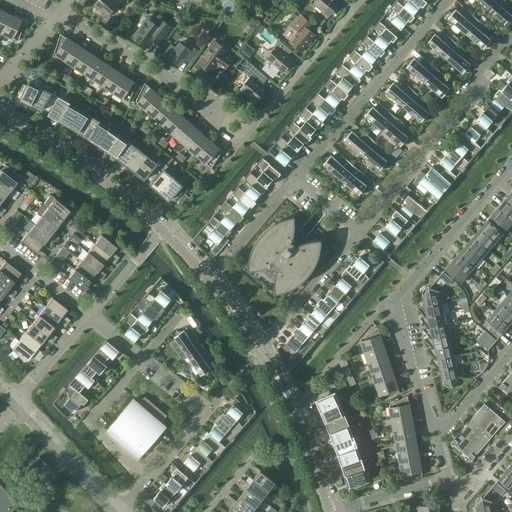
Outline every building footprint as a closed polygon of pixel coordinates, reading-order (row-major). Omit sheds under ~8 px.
[(121,2),(118,0),(97,0),(94,4),(108,17),(121,2)] [(316,0),(314,3),(323,11),(321,13),(327,18),(340,4),(334,0),(316,0)] [(409,0),(404,7),(403,7),(413,15),(421,6),(423,7),(427,2),(424,0),(409,0)] [(475,0),(487,9),(494,0),(475,0)] [(510,4),(505,0),(494,0),(487,9),(504,24),(505,23),(511,23),(511,17),(511,15),(505,10),(510,4)] [(403,7),(404,7),(397,1),(391,7),(397,14),(391,22),(401,30),(409,20),(411,22),(415,16),(413,15),(403,7)] [(0,32),(1,34),(10,15),(0,10),(0,32)] [(449,17),(448,18),(466,34),(478,19),(467,10),(462,15),(456,10),(455,11),(449,11),(449,17)] [(263,16),(258,12),(253,17),(258,21),(263,16)] [(177,14),(173,19),(178,23),(182,17),(177,14)] [(24,22),(10,15),(1,34),(18,42),(24,22)] [(293,26),(299,31),(289,42),(301,52),(316,35),(308,29),(312,24),(302,15),(293,26)] [(143,26),(134,37),(147,47),(154,37),(160,41),(171,26),(161,19),(157,25),(148,18),(147,19),(144,17),(140,23),(143,26)] [(489,29),(478,19),(466,34),(484,49),(485,48),(490,47),(490,41),(491,40),(485,34),(489,29)] [(384,50),(392,40),(393,42),(398,37),(379,21),(374,27),(380,35),(374,41),(384,50)] [(66,61),(77,44),(61,33),(54,54),(66,61)] [(428,42),(427,43),(445,58),(458,44),(446,34),(441,39),(435,34),(434,35),(428,36),(428,42)] [(371,64),(379,55),(381,56),(386,51),(384,50),(374,41),(367,35),(362,42),(367,49),(362,56),(371,64)] [(209,71),(209,70),(213,73),(217,67),(217,64),(220,64),(220,67),(225,71),(234,58),(226,53),(228,50),(215,40),(214,41),(216,42),(210,50),(208,49),(199,63),(202,65),(202,66),(202,68),(207,71),(209,71)] [(267,58),(269,60),(262,69),(273,78),(280,69),(284,72),(293,61),(285,54),(289,49),(279,40),(275,46),(276,47),(267,58)] [(172,45),(165,55),(179,65),(183,58),(189,62),(198,50),(192,46),(190,49),(180,42),(176,48),(172,45)] [(86,50),(77,44),(66,61),(75,67),(86,50)] [(249,57),(252,53),(249,50),(252,47),(247,44),(242,52),(249,57)] [(458,44),(445,58),(463,73),(464,72),(469,71),(469,65),(470,64),(464,59),(469,53),(458,44)] [(96,57),(86,50),(75,67),(85,74),(96,57)] [(358,79),(359,78),(367,69),(369,71),(373,66),(371,64),(362,56),(355,50),(349,56),(355,63),(349,70),(349,71),(358,79)] [(96,57),(85,74),(94,80),(105,63),(96,57)] [(407,66),(407,67),(424,82),(437,68),(425,58),(421,64),(414,58),(413,59),(407,60),(407,66)] [(450,67),(444,61),(438,67),(445,73),(450,67)] [(115,69),(105,63),(94,80),(104,86),(115,69)] [(245,84),(240,90),(256,104),(262,97),(261,96),(266,90),(264,88),(264,83),(268,78),(251,63),(243,71),(250,77),(245,82),(244,83),(245,84)] [(347,93),(355,84),(357,85),(361,80),(359,78),(358,79),(349,71),(349,70),(342,64),(337,70),(343,78),(337,84),(337,85),(347,93)] [(437,68),(424,82),(442,97),(443,96),(449,96),(449,90),(450,89),(443,83),(448,77),(437,68)] [(124,76),(115,69),(104,86),(113,92),(124,77),(124,76)] [(511,74),(507,80),(509,81),(506,85),(501,80),(496,86),(500,89),(501,90),(501,91),(511,99),(511,97),(511,74)] [(20,100),(31,105),(40,87),(43,81),(33,76),(30,82),(27,86),(24,84),(17,98),(20,100)] [(131,97),(137,84),(136,83),(124,76),(124,77),(113,92),(129,103),(131,97)] [(334,108),(335,107),(342,98),(344,99),(349,94),(347,93),(337,85),(337,84),(330,78),(325,85),(331,92),(325,99),(324,99),(334,108)] [(146,110),(160,95),(145,83),(143,88),(136,101),(137,103),(146,110)] [(387,90),(386,91),(404,107),(416,92),(405,83),(400,88),(393,83),(392,84),(386,84),(387,90)] [(45,105),(49,107),(53,99),(49,97),(51,93),(40,87),(31,105),(42,111),(45,105)] [(487,103),(489,105),(499,113),(505,106),(511,110),(511,99),(501,91),(501,90),(500,89),(495,94),(497,95),(493,100),(487,98),(485,101),(487,103)] [(427,102),(416,92),(404,107),(421,122),(422,120),(428,120),(428,114),(429,113),(422,107),(427,102)] [(318,107),(313,113),(312,114),(322,122),(322,121),(330,112),(332,114),(336,109),(335,107),(334,108),(324,99),(325,99),(318,93),(313,99),(318,107)] [(146,110),(155,118),(168,103),(160,95),(146,110)] [(59,120),(69,103),(59,97),(57,101),(53,99),(49,107),(52,109),(49,115),(59,120)] [(59,120),(69,126),(80,109),(69,103),(59,120)] [(168,103),(155,118),(163,126),(177,111),(168,103)] [(486,128),(487,127),(492,121),(501,125),(506,119),(499,113),(489,105),(487,103),(483,108),(485,110),(477,119),(486,128)] [(312,114),(313,113),(306,107),(300,113),(306,121),(300,128),(310,136),(318,127),(320,128),(324,123),(322,121),(322,122),(312,114)] [(383,131),(395,117),(384,107),(379,112),(373,107),(372,108),(366,109),(366,115),(365,116),(383,131)] [(69,126),(79,132),(90,115),(80,109),(69,126)] [(163,126),(172,133),(185,118),(177,111),(163,126)] [(100,121),(90,115),(79,132),(87,137),(89,138),(100,121)] [(395,117),(383,131),(400,146),(401,145),(407,144),(407,138),(408,137),(401,132),(406,126),(395,117)] [(474,142),(480,135),(488,140),(494,133),(487,127),(486,128),(477,119),(475,117),(471,123),(473,124),(465,133),(465,134),(474,142)] [(185,118),(172,133),(180,141),(194,126),(185,118)] [(91,139),(98,144),(110,128),(100,121),(89,138),(91,139)] [(300,128),(293,122),(288,128),(294,135),(288,142),(297,151),(298,150),(306,141),(308,143),(312,137),(310,136),(300,128)] [(180,141),(189,148),(202,133),(194,126),(180,141)] [(106,150),(108,151),(119,135),(110,128),(98,144),(106,150)] [(345,139),(344,140),(362,155),(374,141),(363,131),(358,137),(352,131),(351,132),(345,133),(345,139)] [(462,156),(468,149),(476,154),(481,148),(474,142),(465,134),(465,133),(463,132),(458,137),(460,139),(452,148),(462,156)] [(202,133),(189,148),(198,156),(211,141),(202,133)] [(110,152),(117,158),(129,142),(119,135),(108,151),(110,152)] [(288,142),(281,136),(276,142),(282,150),(275,157),(285,165),(293,155),(295,157),(300,152),(298,150),(297,151),(288,142)] [(198,156),(211,168),(223,151),(211,141),(198,156)] [(385,150),(374,141),(362,155),(380,170),(381,169),(387,169),(386,163),(387,161),(381,156),(385,150)] [(139,149),(129,142),(117,158),(125,164),(122,168),(123,169),(127,165),(139,149)] [(464,168),(469,162),(462,156),(452,148),(451,146),(446,151),(448,153),(440,163),(447,169),(449,171),(450,170),(456,164),(464,168)] [(128,166),(136,172),(148,156),(139,149),(127,165),(123,169),(125,171),(128,166)] [(148,156),(136,172),(145,179),(149,174),(151,175),(146,181),(148,182),(152,177),(158,170),(162,165),(158,162),(157,163),(148,156)] [(324,163),(323,164),(341,180),(354,165),(342,156),(338,161),(331,156),(330,157),(324,157),(324,163)] [(267,187),(267,186),(275,177),(277,179),(281,173),(263,158),(257,164),(263,171),(257,178),(267,187)] [(158,170),(152,177),(148,182),(150,184),(154,178),(155,180),(151,184),(160,193),(173,177),(164,169),(167,166),(163,163),(162,165),(158,170)] [(0,183),(9,191),(16,196),(19,193),(12,187),(16,182),(15,180),(19,175),(5,164),(1,170),(0,169),(0,183)] [(365,175),(354,165),(341,180),(359,195),(360,194),(366,193),(365,187),(366,186),(360,180),(365,175)] [(420,183),(428,190),(442,175),(432,167),(425,175),(421,172),(421,171),(413,184),(417,186),(420,183)] [(442,175),(428,190),(438,199),(457,176),(450,170),(449,171),(447,169),(442,175)] [(24,176),(29,180),(32,175),(28,171),(24,176)] [(257,178),(250,172),(245,178),(251,186),(245,192),(255,200),(263,191),(264,193),(269,188),(267,186),(267,187),(257,178)] [(184,186),(173,177),(160,193),(171,201),(173,203),(183,191),(181,190),(184,186)] [(328,184),(333,188),(337,183),(332,179),(328,184)] [(0,183),(0,197),(2,199),(7,194),(14,200),(16,196),(9,191),(0,183)] [(255,200),(245,192),(238,186),(233,193),(238,200),(233,207),(242,215),(250,206),(252,207),(257,202),(255,200)] [(407,186),(403,191),(407,194),(411,190),(407,186)] [(31,201),(34,197),(30,193),(26,198),(31,201)] [(178,199),(185,205),(190,198),(184,193),(178,199)] [(47,207),(63,219),(70,224),(73,221),(66,215),(70,210),(51,195),(44,204),(47,207)] [(408,220),(408,219),(414,213),(422,217),(427,211),(409,195),(404,200),(406,202),(398,211),(408,220)] [(511,219),(511,205),(505,199),(498,207),(511,219)] [(244,216),(242,215),(233,207),(226,201),(220,207),(226,214),(220,221),(230,230),(230,229),(238,220),(240,222),(244,216)] [(23,202),(19,207),(24,211),(28,205),(23,202)] [(67,228),(70,224),(63,219),(47,207),(41,215),(56,227),(60,222),(67,228)] [(507,229),(511,223),(511,219),(498,207),(488,220),(496,227),(499,223),(507,229)] [(16,210),(12,215),(19,220),(22,215),(16,210)] [(80,210),(76,216),(80,219),(84,213),(80,210)] [(395,234),(396,234),(402,227),(410,232),(415,225),(408,219),(408,220),(398,211),(397,210),(392,215),(394,216),(386,225),(386,226),(395,234)] [(12,215),(10,218),(16,223),(19,220),(12,215)] [(41,215),(34,224),(49,236),(56,241),(59,238),(52,232),(56,227),(41,215)] [(220,221),(214,215),(208,221),(214,229),(208,236),(217,244),(211,250),(216,255),(229,240),(224,236),(226,234),(228,236),(232,231),(230,229),(230,230),(220,221)] [(265,267),(271,265),(277,270),(275,276),(275,282),(275,288),(275,293),(281,293),(285,291),(290,289),(295,287),(299,284),(302,281),(306,278),(309,275),(311,273),(313,270),(315,267),(317,263),(318,259),(320,254),(321,249),(322,244),(322,239),(320,239),(316,239),(314,240),(311,240),(309,241),(306,241),(302,243),(298,240),(294,236),(295,226),(295,216),(292,216),(289,217),(286,218),(284,219),(281,220),(280,220),(277,222),(273,224),(270,226),(266,229),(263,232),(261,235),(259,237),(255,243),(252,250),(250,255),(249,260),(248,265),(248,270),(254,270),(260,269),(265,267)] [(10,218),(7,222),(13,226),(16,223),(10,218)] [(496,227),(488,220),(481,228),(496,242),(507,229),(499,223),(496,227)] [(7,222),(3,227),(9,232),(13,226),(7,222)] [(34,224),(27,232),(43,244),(47,239),(54,245),(56,241),(49,236),(34,224)] [(383,249),(389,241),(398,246),(403,240),(396,234),(395,234),(386,226),(386,225),(384,224),(380,229),(382,231),(373,240),(383,249)] [(489,250),(496,242),(481,228),(473,236),(489,250)] [(39,249),(43,244),(27,232),(21,241),(36,253),(43,258),(46,255),(39,249)] [(101,234),(94,243),(109,255),(116,261),(119,257),(112,252),(116,246),(101,234)] [(199,234),(194,240),(200,244),(204,239),(199,234)] [(76,235),(72,240),(78,244),(81,240),(76,235)] [(132,258),(150,236),(150,235),(150,236),(149,236),(149,237),(148,237),(149,237),(147,239),(146,239),(146,240),(146,241),(145,242),(145,241),(145,242),(144,242),(144,243),(143,243),(144,243),(143,244),(142,245),(141,246),(140,247),(139,249),(138,250),(136,252),(137,252),(136,253),(136,252),(134,254),(133,256),(132,257),(131,257),(132,258)] [(473,236),(466,244),(482,258),(489,250),(473,236)] [(114,264),(116,261),(109,255),(94,243),(88,252),(103,264),(107,259),(114,264)] [(159,243),(140,265),(141,264),(142,263),(141,263),(143,262),(143,261),(144,261),(144,260),(145,260),(144,260),(145,259),(146,259),(146,258),(147,258),(147,257),(147,256),(148,256),(149,255),(149,254),(150,253),(150,254),(152,252),(151,252),(152,251),(154,249),(154,248),(155,248),(156,247),(156,246),(157,245),(159,243)] [(482,258),(466,244),(459,253),(475,266),(482,258)] [(63,246),(59,252),(65,256),(69,251),(63,246)] [(88,252),(81,260),(96,272),(103,278),(106,274),(99,269),(103,264),(88,252)] [(475,266),(459,253),(452,261),(468,274),(475,266)] [(62,259),(56,254),(50,263),(55,268),(62,259)] [(352,265),(350,264),(346,269),(364,285),(370,279),(364,271),(370,264),(360,256),(352,265)] [(81,260),(75,269),(90,280),(93,276),(100,281),(103,278),(96,272),(81,260)] [(0,267),(0,270),(14,281),(18,276),(25,282),(28,278),(20,273),(5,261),(0,267)] [(445,270),(461,283),(468,274),(452,261),(445,270)] [(86,285),(90,280),(75,269),(67,278),(83,289),(90,295),(93,291),(86,285)] [(343,275),(336,285),(335,285),(345,293),(351,286),(359,291),(364,285),(346,269),(342,274),(343,275)] [(0,270),(0,284),(7,290),(14,295),(17,292),(10,286),(14,281),(0,270)] [(448,285),(453,280),(443,272),(439,277),(448,285)] [(335,285),(336,285),(334,283),(329,288),(331,289),(323,299),(333,308),(333,307),(339,301),(347,305),(352,299),(345,293),(335,285)] [(0,284),(0,298),(4,293),(11,299),(14,295),(7,290),(0,284)] [(422,296),(425,306),(425,307),(442,303),(446,302),(443,291),(439,292),(429,288),(428,286),(427,287),(425,288),(424,289),(423,290),(423,292),(422,293),(423,295),(422,296)] [(172,298),(162,290),(156,297),(148,292),(143,298),(150,304),(161,314),(165,309),(164,308),(165,305),(172,298)] [(180,304),(183,300),(176,293),(173,296),(180,304)] [(511,312),(511,298),(508,295),(501,303),(511,312)] [(52,297),(45,306),(60,318),(67,324),(70,320),(63,315),(67,309),(62,305),(52,297)] [(319,304),(311,313),(321,322),(327,315),(335,320),(340,313),(333,307),(333,308),(323,299),(322,297),(317,303),(319,304)] [(138,318),(148,326),(153,320),(155,317),(157,319),(161,314),(150,304),(143,298),(137,304),(143,312),(138,318)] [(480,306),(483,302),(479,298),(475,302),(480,306)] [(19,303),(14,309),(19,312),(23,306),(19,303)] [(418,308),(425,317),(426,318),(444,313),(442,303),(425,307),(425,306),(419,307),(418,308)] [(510,325),(511,322),(511,312),(501,303),(494,311),(510,325)] [(39,315),(54,326),(58,322),(65,327),(67,324),(60,318),(45,306),(39,315)] [(307,318),(299,327),(299,328),(308,336),(309,336),(314,329),(323,334),(328,328),(321,322),(311,313),(309,311),(305,317),(307,318)] [(498,338),(510,325),(494,311),(487,320),(493,325),(488,330),(498,338)] [(125,333),(135,342),(141,335),(143,332),(145,333),(149,328),(147,327),(148,326),(138,318),(131,312),(125,318),(125,319),(131,326),(125,333)] [(447,324),(444,313),(426,318),(425,317),(421,318),(420,318),(428,328),(447,324)] [(39,315),(32,323),(47,335),(54,340),(57,337),(50,332),(54,326),(39,315)] [(476,323),(473,320),(469,325),(468,327),(471,329),(473,327),(473,328),(476,323)] [(32,323),(25,332),(40,344),(44,339),(51,344),(54,340),(47,335),(32,323)] [(451,323),(447,324),(428,328),(424,328),(423,329),(430,338),(431,339),(449,334),(453,333),(451,323)] [(299,328),(299,327),(297,326),(293,331),(294,333),(286,342),(297,352),(291,360),(296,365),(304,355),(302,353),(303,353),(309,348),(310,349),(316,342),(309,336),(308,336),(299,328)] [(378,327),(364,336),(361,339),(361,341),(365,352),(384,346),(381,336),(378,327)] [(176,336),(174,337),(188,356),(197,349),(203,345),(195,333),(189,337),(184,330),(183,331),(177,330),(176,336)] [(496,341),(491,336),(484,331),(480,335),(492,346),(496,341)] [(37,348),(40,344),(25,332),(19,340),(34,352),(41,357),(44,354),(37,348)] [(425,339),(433,349),(452,345),(449,334),(431,339),(430,338),(426,339),(425,339)] [(488,350),(492,346),(480,335),(476,340),(488,350)] [(38,361),(41,357),(34,352),(19,340),(12,349),(23,361),(25,359),(27,361),(31,355),(38,361)] [(107,340),(100,348),(94,355),(94,356),(104,364),(104,363),(110,357),(113,359),(115,356),(119,360),(124,354),(120,351),(107,340)] [(197,349),(188,356),(201,375),(202,374),(208,375),(209,369),(211,369),(206,361),(212,357),(203,345),(197,349)] [(454,355),(452,345),(433,349),(428,349),(428,350),(435,359),(454,355)] [(387,357),(384,346),(365,352),(369,363),(387,357)] [(88,362),(82,370),(91,378),(92,377),(97,371),(100,374),(103,371),(107,374),(111,369),(107,366),(104,363),(104,364),(94,356),(94,355),(88,362)] [(439,371),(440,371),(440,370),(457,365),(454,355),(435,359),(431,360),(430,360),(439,371)] [(369,363),(372,374),(391,367),(387,357),(369,363)] [(457,366),(457,365),(440,370),(440,371),(442,381),(443,382),(444,383),(444,384),(446,386),(447,387),(449,387),(451,387),(453,387),(452,385),(459,377),(464,374),(462,364),(457,366)] [(395,378),(391,367),(372,374),(376,384),(395,378)] [(82,370),(75,377),(69,384),(70,384),(76,390),(79,392),(80,392),(85,385),(88,388),(91,385),(95,388),(99,383),(95,380),(92,377),(91,378),(82,370)] [(509,396),(511,392),(511,371),(499,387),(509,396)] [(395,378),(376,384),(380,396),(382,402),(388,399),(396,395),(399,393),(400,393),(395,378)] [(70,384),(69,384),(65,390),(70,397),(64,404),(74,412),(81,404),(82,403),(84,404),(89,399),(80,392),(79,392),(76,390),(70,384)] [(315,396),(321,411),(339,402),(335,392),(331,394),(329,390),(315,396)] [(390,407),(392,419),(411,415),(409,403),(408,396),(401,399),(398,400),(390,404),(389,405),(390,407)] [(107,430),(110,433),(137,456),(139,458),(140,458),(141,456),(146,451),(150,446),(167,427),(161,422),(167,416),(145,397),(139,403),(134,399),(117,418),(113,423),(108,428),(107,430)] [(219,417),(238,433),(243,427),(237,420),(243,412),(244,413),(248,408),(237,398),(236,398),(232,403),(233,404),(225,414),(224,412),(219,417)] [(341,406),(339,402),(321,411),(322,413),(326,421),(344,414),(341,406)] [(485,404),(468,423),(478,432),(495,412),(485,404)] [(505,421),(495,412),(478,432),(488,441),(505,421)] [(326,421),(330,432),(348,425),(344,414),(326,421)] [(413,426),(411,415),(392,419),(394,430),(413,426)] [(70,421),(75,426),(80,420),(75,416),(70,421)] [(219,441),(225,435),(233,439),(238,433),(219,417),(215,422),(217,424),(209,433),(219,441)] [(461,452),(478,432),(468,423),(451,443),(461,452)] [(353,436),(348,425),(330,432),(331,434),(334,443),(353,436)] [(416,437),(413,426),(394,430),(396,441),(416,437)] [(206,456),(207,456),(212,449),(220,454),(226,447),(219,441),(209,433),(207,431),(203,437),(205,438),(197,447),(197,448),(206,456)] [(478,432),(461,452),(471,460),(488,441),(478,432)] [(356,444),(353,436),(334,443),(335,445),(337,449),(338,453),(357,447),(356,444)] [(418,448),(416,437),(396,441),(398,452),(418,448)] [(197,448),(197,447),(195,446),(191,451),(192,452),(184,462),(194,471),(200,463),(208,468),(214,462),(207,456),(206,456),(197,448)] [(338,453),(342,464),(361,458),(357,447),(338,453)] [(398,452),(400,463),(420,460),(418,448),(398,452)] [(260,458),(265,461),(271,454),(266,451),(260,458)] [(49,468),(39,457),(24,471),(33,480),(40,473),(42,475),(49,468)] [(362,463),(361,458),(342,464),(344,470),(346,475),(364,469),(362,463)] [(423,475),(420,460),(400,463),(404,481),(423,475)] [(182,465),(179,469),(184,473),(188,469),(182,465)] [(269,491),(276,482),(253,465),(250,469),(257,474),(254,479),(269,491)] [(174,474),(166,483),(176,492),(176,491),(182,485),(190,489),(195,483),(184,473),(179,469),(177,467),(172,472),(174,474)] [(368,481),(364,469),(346,475),(349,487),(351,491),(365,487),(364,482),(365,482),(368,481)] [(511,491),(511,490),(511,477),(505,471),(498,480),(511,491)] [(243,478),(240,482),(262,500),(269,491),(254,479),(250,484),(243,478)] [(160,487),(162,488),(154,498),(163,506),(170,499),(178,504),(183,497),(176,491),(176,492),(166,483),(165,481),(160,487)] [(244,491),(240,496),(255,508),(262,500),(240,482),(237,486),(244,491)] [(501,495),(505,490),(496,482),(492,487),(501,495)] [(0,511),(9,511),(17,506),(0,486),(0,511)] [(227,499),(243,511),(252,511),(255,508),(240,496),(236,501),(230,496),(227,499)] [(475,506),(476,511),(494,511),(492,502),(482,498),(482,497),(481,496),(479,498),(477,498),(476,500),(476,501),(475,503),(475,505),(475,506)] [(419,506),(419,511),(439,511),(439,505),(438,497),(419,504),(419,506)] [(231,508),(227,511),(243,511),(227,499),(224,503),(231,508)]
